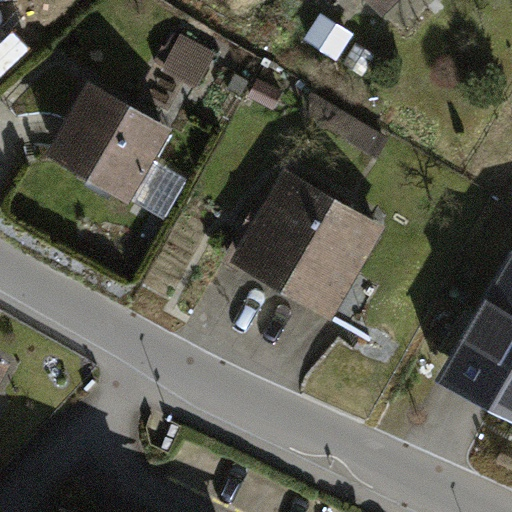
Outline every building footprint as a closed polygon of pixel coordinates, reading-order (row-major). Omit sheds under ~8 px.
[(347,36),(321,19),(308,38),(334,55),(347,36)] [(376,56),(361,46),(349,63),(364,74),(376,56)] [(195,83),(205,67),(175,50),(165,66),(195,83)] [(96,88),(57,153),(123,192),(161,126),(96,88)] [(373,153),(383,137),(313,95),(303,112),(373,153)] [(258,231),(240,261),(323,310),(375,224),(292,175),(272,208),(259,200),(245,224),(258,231)] [(511,250),(511,251),(439,375),(511,412),(511,250)]
